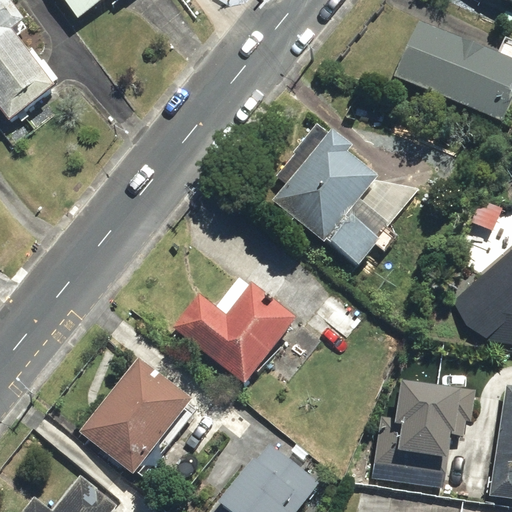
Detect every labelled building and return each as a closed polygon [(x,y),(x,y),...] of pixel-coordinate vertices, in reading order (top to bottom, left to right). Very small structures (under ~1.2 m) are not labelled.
[(51,0),(73,30),(114,0),(51,0)] [(0,122),(8,133),(53,100),(12,44),(23,35),(0,3),(0,122)] [(415,25),(387,81),(494,135),(511,98),(511,48),(500,42),(490,63),(415,25)] [(284,189),(269,206),(350,277),(374,250),(384,259),(398,242),(384,230),(414,195),(374,186),(342,159),(347,153),(317,126),(272,179),(284,189)] [(499,215),(478,202),(465,226),(487,238),(499,215)] [(511,249),(470,292),(461,284),(445,299),(462,333),(485,347),(511,348),(511,249)] [(238,392),(294,328),(248,289),(244,294),(235,286),(212,314),(197,301),(169,333),(238,392)] [(330,293),(309,318),(342,346),(363,321),(330,293)] [(289,377),(306,358),(295,345),(277,367),(289,377)] [(187,407),(135,364),(74,438),(129,483),(141,467),(149,474),(157,464),(173,477),(191,455),(165,434),(187,407)] [(406,383),(395,382),(387,438),(396,439),(392,468),(441,475),(446,441),(460,443),(462,425),(471,426),(476,394),(435,388),(437,376),(407,372),(406,383)] [(511,395),(500,394),(489,502),(511,504),(511,395)] [(283,460),(268,448),(214,511),(300,511),(316,494),(294,476),(305,464),(290,452),(283,460)] [(40,511),(34,506),(29,511),(104,511),(77,487),(54,511),(40,511)]
